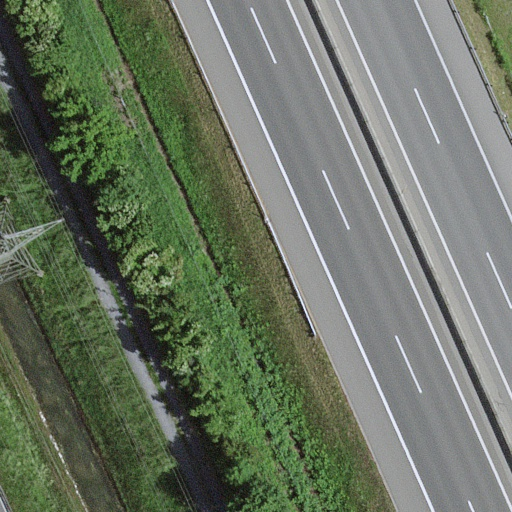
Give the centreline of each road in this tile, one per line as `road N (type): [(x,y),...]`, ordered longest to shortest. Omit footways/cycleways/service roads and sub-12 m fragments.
road 1 (motorway): [(248,0),(474,511)]
road 2 (track): [(216,511),(0,39)]
road 3 (motorway): [(511,307),(376,0)]
